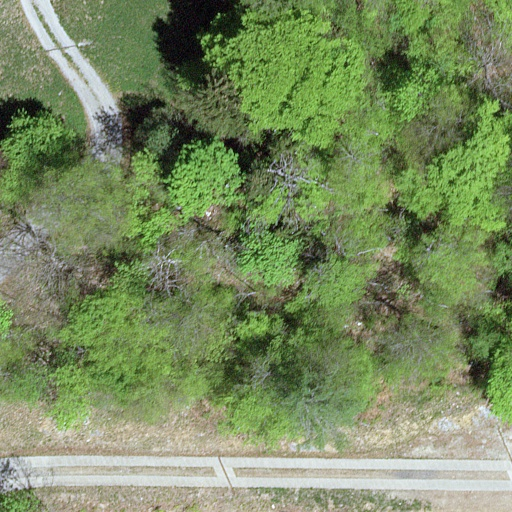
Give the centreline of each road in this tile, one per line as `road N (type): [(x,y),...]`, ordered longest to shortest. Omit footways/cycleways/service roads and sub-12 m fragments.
road 1 (track): [(511,477),(0,478)]
road 2 (track): [(0,263),(83,193),(103,165),(100,100),(29,0)]
